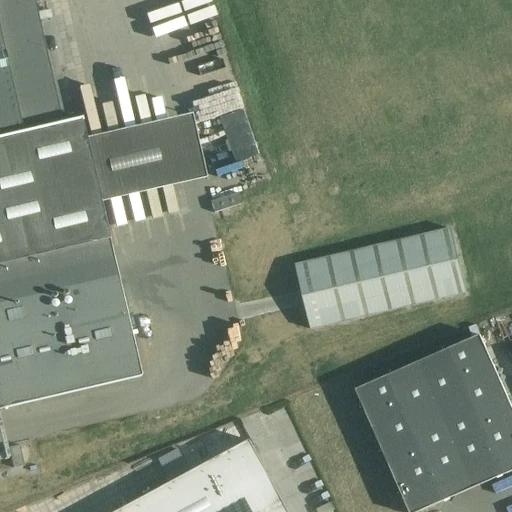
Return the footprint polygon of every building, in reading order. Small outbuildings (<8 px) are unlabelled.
[(0,0),(0,410),(140,378),(100,204),(206,179),(191,115),(85,140),(81,119),(61,124),(32,0),(0,0)] [(296,267),(300,287),(310,331),(467,294),(452,231),(296,267)] [(511,408),(481,337),(356,392),(408,511),(423,511),(450,501),(449,498),(496,477),(497,480),(511,473),(511,408)] [(120,511),(287,511),(250,442),(120,511)] [(9,449),(13,469),(24,467),(19,446),(9,449)]
